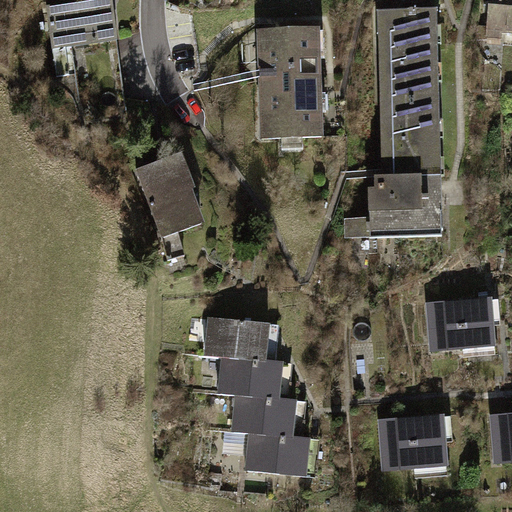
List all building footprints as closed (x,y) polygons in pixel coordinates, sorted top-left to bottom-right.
[(511,0),(498,0),(495,38),(511,39),(511,0)] [(135,56),(130,10),(73,15),(78,62),(135,56)] [(438,17),(379,18),(380,177),(380,187),(371,187),(371,234),(440,233),(440,187),(438,17)] [(318,31),(258,33),(261,139),(321,137),(318,31)] [(182,154),(140,167),(163,239),(205,226),(182,154)] [(435,293),(438,359),(504,356),(501,290),(435,293)] [(271,447),(269,480),(333,484),(335,448),(315,447),(317,415),(301,414),(304,376),(286,375),(289,335),(222,331),(220,373),(240,375),(238,411),(253,412),(250,445),(271,447)] [(511,406),(497,408),(500,474),(511,473),(511,406)] [(394,419),(397,485),(463,482),(460,416),(394,419)]
